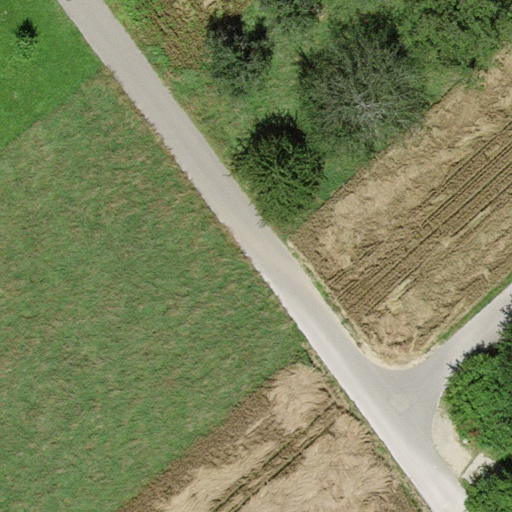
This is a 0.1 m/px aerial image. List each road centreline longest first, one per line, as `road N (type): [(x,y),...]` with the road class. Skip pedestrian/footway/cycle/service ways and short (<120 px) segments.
road 1 (track): [(89,0),(397,410)]
road 2 (track): [(397,410),(511,304)]
road 3 (track): [(397,410),(469,511)]
